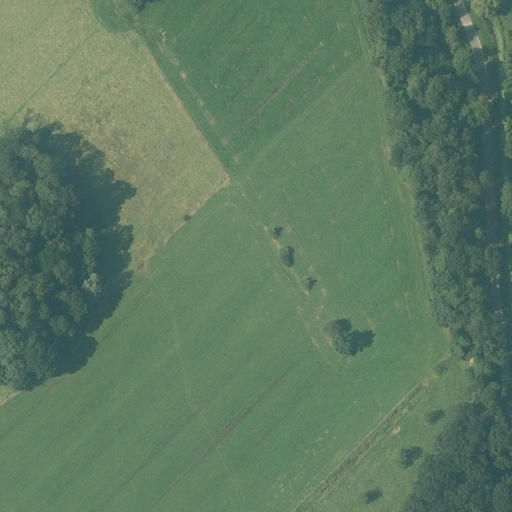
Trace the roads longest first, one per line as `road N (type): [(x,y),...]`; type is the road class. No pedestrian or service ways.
road 1 (unclassified): [(511,416),(492,266),(483,91),(455,0)]
road 2 (track): [(422,0),(456,80),(470,361)]
